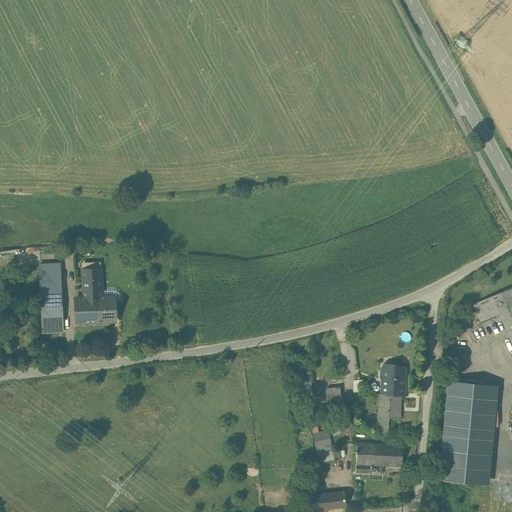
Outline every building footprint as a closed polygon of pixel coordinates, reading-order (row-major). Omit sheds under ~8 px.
[(41,333),(60,333),(57,263),(38,264),(41,333)] [(71,296),(73,323),(114,321),(112,294),(101,295),(100,266),(79,267),(80,296),(71,296)] [(481,326),(511,313),(511,293),(474,308),(481,326)] [(511,314),(500,319),(511,346),(511,314)] [(406,364),(383,363),(381,390),(404,391),(406,364)] [(488,482),(498,382),(451,377),(441,477),(488,482)] [(363,379),(354,380),(356,390),(365,389),(363,379)] [(340,386),(327,387),(328,400),(340,399),(340,386)] [(403,414),(404,391),(381,390),(380,413),(403,414)] [(378,417),(377,432),(387,433),(388,418),(378,417)] [(329,429),(314,433),(318,445),(333,441),(329,429)] [(404,443),(357,441),(356,461),(403,463),(404,443)] [(345,491),(309,493),(311,510),(347,508),(345,491)]
